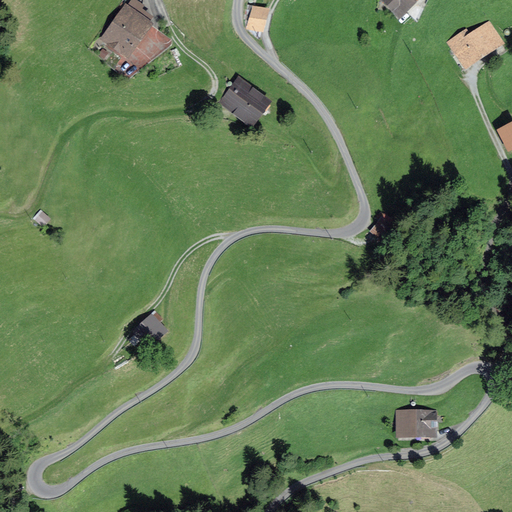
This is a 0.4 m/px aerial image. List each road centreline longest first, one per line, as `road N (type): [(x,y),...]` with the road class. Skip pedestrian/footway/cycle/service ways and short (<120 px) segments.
road 1 (unclassified): [(270,511),(299,484),(364,460),(440,446),(491,394),(494,377),(485,366),(432,389),(302,390),(217,434),(107,458),(60,491),(41,491),(33,478),(36,468),(190,358),(205,272),(237,235),(348,231),(364,219),(364,200),(328,118),(239,26),(238,0)]
road 2 (track): [(0,219),(39,217),(66,142),(85,122),(196,111),(228,92),(164,0)]
road 3 (track): [(511,192),(481,269),(506,348),(494,377)]
road 4 (track): [(511,41),(481,60),(474,80),(511,170)]
